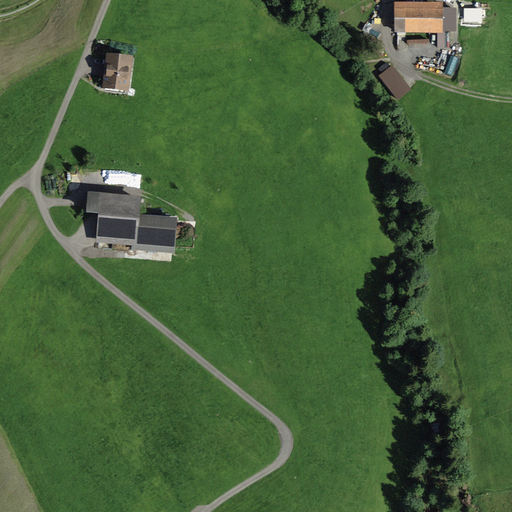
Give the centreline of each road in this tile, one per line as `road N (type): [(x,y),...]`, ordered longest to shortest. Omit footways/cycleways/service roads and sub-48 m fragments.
road 1 (unclassified): [(108,0),(40,165),(39,199),(73,254),(282,428),(287,443),(279,462),(205,511)]
road 2 (track): [(511,99),(423,80),(386,53),(383,0)]
